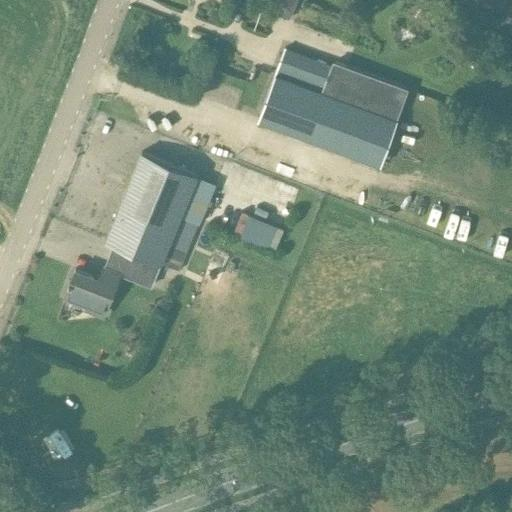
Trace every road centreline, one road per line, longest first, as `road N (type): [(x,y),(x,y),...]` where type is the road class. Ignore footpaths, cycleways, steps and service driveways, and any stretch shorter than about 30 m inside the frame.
road 1 (unclassified): [(18,511),(0,469),(0,289),(110,0)]
road 2 (primary): [(172,511),(511,397)]
